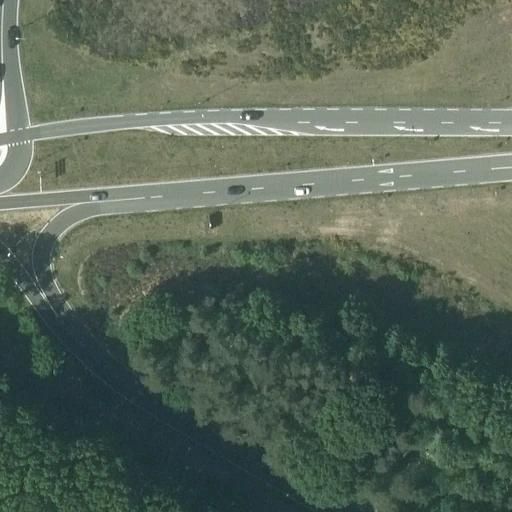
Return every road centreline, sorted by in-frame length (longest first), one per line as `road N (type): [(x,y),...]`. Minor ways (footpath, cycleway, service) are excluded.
road 1 (primary): [(511,122),(159,118),(6,138)]
road 2 (primary): [(103,201),(511,167)]
road 3 (tertiary): [(340,511),(110,371),(57,316)]
road 4 (tertiary): [(57,316),(43,254),(49,236),(103,201)]
road 5 (primary): [(6,138),(3,0)]
